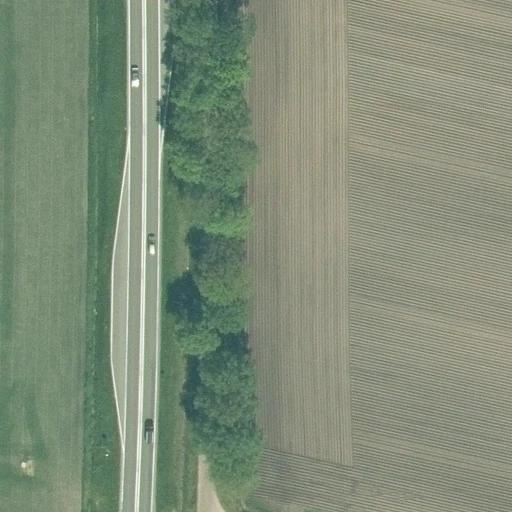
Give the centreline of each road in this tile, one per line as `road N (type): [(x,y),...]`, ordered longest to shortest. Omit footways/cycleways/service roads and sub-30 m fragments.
road 1 (trunk): [(135,511),(144,0)]
road 2 (unclassified): [(210,511),(208,0)]
